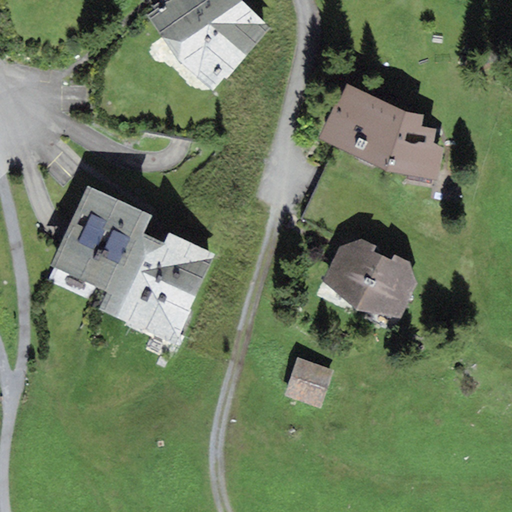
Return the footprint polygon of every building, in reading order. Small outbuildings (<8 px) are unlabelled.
[(241,2),(239,0),(160,0),(145,11),(178,64),(211,91),(223,76),(226,79),(269,28),(241,2)] [(404,112),(347,85),(319,138),(385,170),(438,179),(442,146),(434,144),(437,131),(421,127),(423,116),(404,112)] [(173,345),(216,256),(170,233),(165,243),(143,232),(150,217),(88,187),(50,267),(107,294),(99,309),(173,345)] [(341,247),(321,281),(356,311),(400,319),(416,284),(409,261),(394,254),(392,261),(372,251),(375,246),(362,240),(341,247)] [(320,410),(334,371),(297,358),(283,397),(320,410)]
